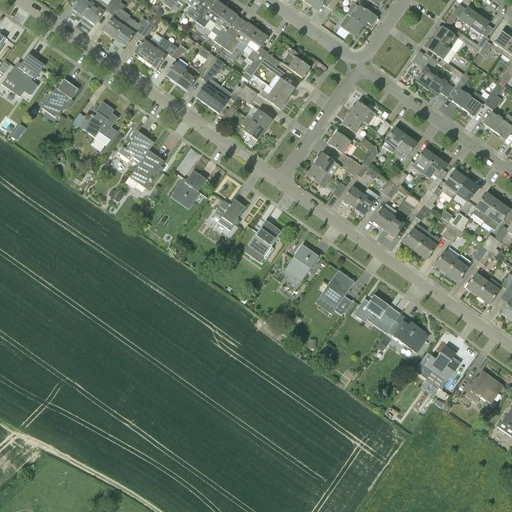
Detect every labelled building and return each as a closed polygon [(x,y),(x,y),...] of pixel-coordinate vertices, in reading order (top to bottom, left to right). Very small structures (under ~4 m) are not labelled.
[(95,0),(93,4),(86,0),(78,0),(72,10),(83,18),(96,0),(95,0)] [(110,14),(118,2),(119,0),(112,0),(108,7),(98,0),(96,0),(83,18),(94,26),(104,12),(103,12),(104,10),(110,14)] [(178,0),(185,4),(187,0),(164,0),(161,6),(163,7),(164,6),(171,11),(178,0)] [(194,25),(205,9),(199,5),(203,0),(187,0),(185,4),(191,8),(185,16),(192,20),(190,23),(194,25)] [(307,0),(306,3),(317,11),(317,12),(323,5),(326,8),(332,0),(307,0)] [(332,12),(341,0),(340,0),(332,0),(326,8),(332,12)] [(114,40),(129,19),(121,13),(125,7),(118,2),(110,14),(113,17),(103,32),(114,40)] [(215,26),(227,10),(216,2),(209,12),(205,9),(194,25),(196,27),(197,25),(204,29),(209,22),(215,26)] [(359,7),(359,8),(352,18),(351,19),(363,27),(366,23),(371,27),(376,20),(378,22),(379,21),(359,7)] [(470,28),(478,17),(467,9),(459,21),(470,28)] [(223,49),(235,31),(230,27),(237,17),(227,10),(215,26),(221,30),(213,42),(223,49)] [(355,39),(363,27),(351,19),(352,18),(347,15),(339,27),(355,39)] [(450,27),(457,18),(452,15),(446,24),(450,27)] [(480,36),(488,24),(478,17),(470,28),(480,36)] [(138,25),(129,19),(114,40),(125,48),(135,35),(134,34),(135,33),(140,36),(148,24),(142,19),(138,25)] [(153,33),(156,29),(148,24),(140,36),(146,40),(151,32),(153,33)] [(246,48),(258,32),(247,24),(240,34),(235,31),(223,49),(233,56),(237,52),(235,50),(239,43),(246,48)] [(453,52),(455,49),(452,47),(457,40),(442,29),(434,39),(450,50),(453,52)] [(260,65),(264,60),(267,55),(268,54),(260,49),(268,39),(258,32),(246,48),(252,52),(246,59),(252,63),(244,73),(251,78),(260,65)] [(502,56),(511,41),(511,40),(501,33),(494,43),(493,42),(492,44),(497,47),(494,51),(494,53),(497,55),(498,54),(502,56)] [(478,54),(482,49),(477,46),(461,34),(457,39),(478,54)] [(482,49),(487,43),(488,39),(483,36),(477,46),(482,49)] [(145,63),(159,44),(152,39),(148,44),(144,41),(134,54),(145,63)] [(442,61),(450,50),(434,39),(427,50),(436,56),(435,56),(442,60),(442,61)] [(166,55),(171,58),(180,46),(173,41),(170,46),(171,47),(169,51),(159,44),(145,63),(156,70),(166,57),(165,56),(166,55)] [(511,41),(502,56),(509,61),(511,57),(511,41)] [(484,58),(485,56),(492,46),(487,43),(482,49),(478,54),(484,58)] [(183,56),(186,51),(180,46),(171,58),(176,62),(182,54),(183,56)] [(298,56),(299,56),(291,50),(286,56),(287,57),(282,64),(288,68),(287,69),(301,79),(309,68),(296,59),(298,56)] [(44,67),(28,55),(21,65),(18,63),(2,85),(20,98),(33,79),(35,80),(44,67)] [(275,69),(276,68),(279,63),(267,55),(264,60),(275,69)] [(438,73),(436,76),(431,72),(437,64),(424,55),(417,64),(425,69),(417,80),(419,82),(420,83),(419,84),(427,89),(438,73)] [(272,74),(275,69),(264,60),(260,65),(272,74)] [(438,65),(460,80),(463,76),(442,61),(442,60),(438,65)] [(0,70),(0,71),(4,75),(10,66),(5,63),(0,70)] [(176,85),(186,71),(175,63),(165,76),(176,85)] [(203,81),(211,69),(204,64),(201,68),(202,69),(197,77),(203,81)] [(498,84),(497,84),(503,88),(503,87),(503,88),(511,77),(511,76),(511,64),(498,84)] [(214,78),(218,73),(211,69),(203,81),(207,83),(206,85),(205,85),(196,98),(208,107),(217,94),(217,93),(221,87),(211,80),(213,77),(214,78)] [(187,92),(197,79),(186,71),(176,85),(187,92)] [(244,73),(242,77),(248,82),(251,78),(244,73)] [(438,95),(439,94),(446,99),(454,88),(449,85),(447,83),(442,80),(444,78),(438,73),(427,89),(434,95),(435,93),(436,94),(438,95)] [(461,89),(470,78),(464,74),(463,76),(460,80),(456,86),(461,89)] [(294,90),(280,79),(272,90),(286,100),(294,90)] [(78,90),(64,80),(59,88),(56,86),(41,108),(57,119),(71,100),(78,90)] [(488,108),(496,97),(503,88),(497,84),(485,101),(475,93),(463,110),(468,114),(467,114),(468,115),(469,115),(474,118),(483,105),(488,108)] [(233,103),(238,97),(241,92),(242,91),(239,89),(235,86),(232,90),(234,91),(231,95),(228,99),(229,99),(233,103)] [(253,100),(257,95),(245,86),(242,91),(241,92),(253,100)] [(286,100),(272,90),(268,96),(263,92),(259,96),(279,111),(279,110),(286,100)] [(465,95),(460,91),(451,102),(463,110),(475,93),(471,99),(469,98),(470,97),(465,94),(465,95)] [(250,105),(253,100),(241,92),(238,97),(250,105)] [(218,115),(228,101),(217,94),(208,107),(218,115)] [(493,112),(501,100),(496,97),(488,108),(493,112)] [(113,112),(102,104),(100,107),(100,106),(95,112),(94,112),(91,117),(92,117),(82,131),(95,139),(99,134),(104,137),(118,119),(111,114),(113,112)] [(363,108),(357,104),(350,114),(367,126),(375,115),(364,108),(363,108)] [(228,122),(236,111),(230,107),(223,118),(228,122)] [(257,111),(254,109),(247,119),(264,131),(271,121),(272,121),(258,111),(257,111)] [(497,117),(491,113),(483,125),(494,133),(507,115),(502,121),(501,121),(502,120),(497,117)] [(367,126),(350,114),(342,125),(355,134),(362,123),(367,127),(367,126)] [(511,118),(507,115),(494,133),(499,137),(500,138),(505,141),(511,132),(511,118)] [(257,142),(264,131),(247,119),(246,118),(241,126),(245,129),(243,132),(257,142)] [(382,137),(390,126),(384,122),(376,133),(382,137)] [(395,150),(405,137),(394,129),(384,142),(381,147),(392,154),(395,150)] [(14,141),(18,135),(14,132),(10,138),(14,141)] [(148,152),(154,144),(137,133),(126,149),(123,147),(118,153),(130,161),(133,156),(135,157),(134,159),(140,163),(148,152)] [(343,154),(350,144),(336,134),(328,144),(343,154)] [(406,158),(416,145),(405,137),(395,150),(406,158)] [(371,153),(372,151),(375,147),(363,139),(359,144),(371,153)] [(192,147),(183,159),(193,166),(201,154),(192,147)] [(369,167),(377,155),(372,151),(371,153),(364,163),(369,167)] [(426,172),(435,159),(424,151),(414,164),(415,164),(412,168),(423,176),(425,172),(426,172)] [(151,183),(152,181),(151,180),(164,163),(148,152),(140,163),(129,178),(145,190),(150,182),(151,183)] [(326,174),(334,163),(322,154),(314,165),(326,174)] [(357,173),(361,167),(348,159),(345,164),(357,173)] [(435,159),(426,172),(425,172),(423,176),(429,181),(431,178),(434,181),(436,178),(438,179),(446,166),(435,159)] [(378,175),(368,168),(369,167),(364,163),(361,167),(357,173),(355,175),(360,179),(365,172),(375,180),(378,175)] [(353,177),(355,175),(357,173),(345,164),(341,169),(353,177)] [(319,185),(326,174),(314,165),(306,177),(319,185)] [(393,185),(402,173),(397,169),(388,181),(393,185)] [(189,205),(206,181),(193,171),(186,181),(183,179),(172,194),(189,205)] [(455,196),(466,181),(454,172),(440,192),(452,200),(455,196)] [(399,189),(407,177),(402,173),(393,185),(399,189)] [(385,197),(393,185),(388,181),(380,193),(385,197)] [(467,204),(477,189),(466,181),(455,196),(467,204)] [(338,199),(347,186),(341,182),(332,195),(338,199)] [(406,194),(399,189),(393,185),(385,197),(390,200),(397,191),(405,196),(406,194)] [(354,209),(363,196),(352,188),(343,201),(354,209)] [(369,191),(365,196),(375,203),(378,198),(369,191)] [(424,206),(432,194),(427,191),(418,203),(424,206)] [(431,212),(435,207),(432,205),(437,198),(432,194),(424,206),(431,212)] [(487,219),(498,203),(486,195),(472,214),(483,223),(486,218),(487,219)] [(364,217),(374,203),(363,196),(354,209),(364,217)] [(245,208),(234,201),(230,206),(230,205),(229,206),(223,201),(211,218),(229,232),(235,224),(237,225),(239,223),(237,221),(238,219),(237,219),(245,208)] [(415,218),(424,206),(418,203),(410,214),(415,218)] [(494,233),(498,227),(509,211),(498,203),(487,219),(494,224),(490,230),(494,233)] [(384,231),(394,217),(393,217),(396,212),(385,205),(373,223),(384,231)] [(427,217),(431,212),(424,206),(415,218),(420,222),(425,215),(427,217)] [(455,229),(463,217),(458,214),(454,220),(451,219),(448,224),(455,229)] [(395,238),(404,225),(394,217),(384,231),(395,238)] [(463,234),(467,228),(464,227),(468,221),(463,217),(455,229),(463,234)] [(264,258),(281,234),(265,222),(247,247),(259,255),(260,254),(264,258)] [(446,240),(455,229),(448,224),(444,229),(447,230),(442,237),(446,240)] [(415,253),(428,234),(416,225),(403,244),(415,253)] [(459,239),(463,234),(455,229),(446,240),(452,244),(457,238),(459,239)] [(434,238),(428,234),(415,253),(426,261),(440,241),(435,237),(434,238)] [(486,251),(495,240),(490,236),(481,248),(486,251)] [(494,257),(498,252),(495,250),(500,243),(495,240),(486,251),(494,257)] [(296,289),(318,258),(302,246),(283,273),(288,277),(285,281),(296,289)] [(486,251),(481,248),(479,246),(475,251),(478,253),(473,259),(478,263),(486,251)] [(490,262),(494,257),(486,251),(478,263),(483,267),(488,260),(490,262)] [(456,260),(445,252),(434,267),(446,275),(460,256),(459,256),(456,260)] [(457,283),(471,264),(460,256),(446,275),(457,283)] [(488,283),(481,278),(483,275),(478,271),(466,289),(477,298),(488,283),(490,279),(488,283)] [(346,310),(339,305),(354,283),(338,272),(320,297),(344,314),(348,309),(347,309),(346,310)] [(501,287),(506,291),(511,283),(511,282),(511,277),(509,275),(501,287)] [(489,306),(499,291),(488,283),(477,298),(489,306)] [(511,298),(511,283),(506,291),(504,294),(501,298),(508,304),(511,298)] [(385,311),(388,307),(373,297),(364,310),(364,311),(365,309),(379,320),(378,321),(390,330),(387,333),(387,334),(400,316),(400,315),(403,312),(402,312),(400,315),(393,311),(390,315),(385,311)] [(511,321),(511,298),(508,304),(501,314),(511,321)] [(408,326),(403,323),(405,319),(400,316),(387,334),(416,354),(428,337),(424,334),(424,333),(411,323),(408,326)] [(382,353),(391,340),(385,336),(376,348),(382,353)] [(451,361),(456,355),(445,347),(436,359),(432,356),(423,369),(445,385),(459,366),(451,361)] [(485,402),(498,384),(482,373),(464,397),(465,398),(462,402),(468,406),(471,402),(475,405),(480,398),(485,402)] [(511,406),(497,428),(511,438),(511,435),(511,406)]
